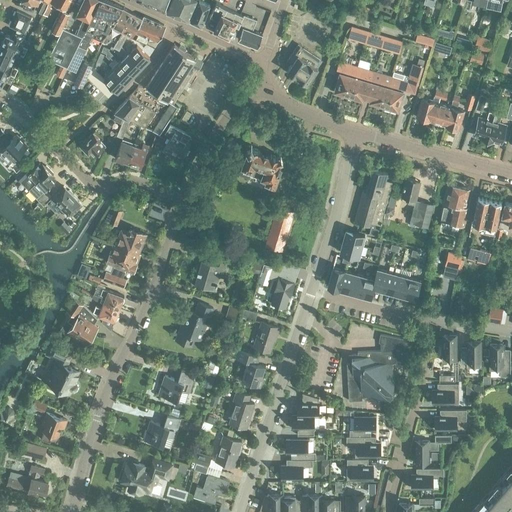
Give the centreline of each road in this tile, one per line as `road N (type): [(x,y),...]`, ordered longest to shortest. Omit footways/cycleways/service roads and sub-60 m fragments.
road 1 (residential): [(70,511),(92,429),(180,207)]
road 2 (residential): [(239,511),(309,288)]
road 3 (residential): [(388,511),(436,321)]
road 4 (residential): [(59,153),(182,26)]
road 5 (residential): [(309,288),(355,133)]
road 6 (residential): [(511,174),(355,133)]
road 7 (residential): [(180,207),(242,100),(264,87)]
road 8 (residential): [(180,207),(125,181),(96,188),(59,153)]
road 9 (residential): [(436,321),(309,288)]
